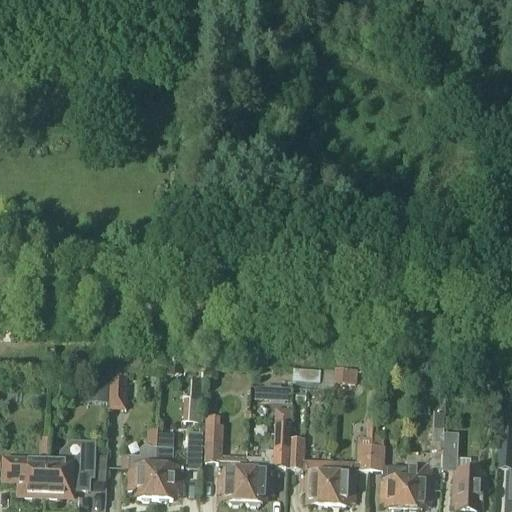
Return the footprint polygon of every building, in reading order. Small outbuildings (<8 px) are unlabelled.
[(52,233),(14,233),(13,254),(52,254),(52,233)] [(74,356),(68,362),(70,369),(79,372),(84,366),(82,358),(74,356)] [(216,384),(213,373),(204,375),(206,386),(216,384)] [(335,373),(334,389),(356,390),(357,375),(335,373)] [(319,389),(319,378),(320,377),(295,375),(294,387),(319,389)] [(319,378),(319,389),(319,390),(318,394),(318,395),(332,396),(333,376),(320,375),(320,377),(319,378)] [(127,383),(110,382),(108,415),(125,416),(127,383)] [(446,383),(425,382),(424,395),(445,396),(446,383)] [(192,385),(191,403),(183,402),(182,428),(199,429),(199,437),(189,437),(187,437),(185,475),(201,476),(201,469),(203,437),(203,429),(204,405),(205,405),(206,386),(192,385)] [(456,385),(456,393),(471,394),(472,385),(456,385)] [(401,395),(409,395),(409,386),(401,386),(401,395)] [(254,394),(254,405),(287,406),(288,395),(254,394)] [(274,472),(288,473),(289,443),(291,414),(274,413),(273,429),(272,456),(261,455),(260,464),(246,463),(243,508),(248,509),(250,511),(255,511),(257,509),(262,509),(262,502),(272,502),(274,472)] [(435,415),(434,447),(430,447),(429,461),(406,460),(406,474),(404,511),(421,511),(422,511),(429,511),(431,474),(441,475),(441,471),(443,439),(444,415),(435,415)] [(205,422),(204,429),(203,429),(203,437),(205,437),(203,469),(218,469),(218,475),(217,475),(216,499),(226,499),(225,508),(230,508),(232,510),(237,510),(239,508),(243,508),(246,463),(246,454),(245,454),(245,465),(229,464),(229,469),(219,468),(220,438),(220,430),(219,430),(219,422),(205,422)] [(150,505),(154,505),(156,473),(156,456),(156,455),(157,443),(157,436),(146,435),(145,453),(143,453),(142,454),(141,456),(140,459),(140,460),(141,461),(141,462),(142,463),(128,463),(127,491),(126,491),(126,503),(136,504),(140,505),(142,507),(148,507),(150,505)] [(457,440),(443,439),(441,471),(453,471),(453,476),(452,508),(457,508),(457,511),(481,511),(483,477),(483,465),(456,464),(457,440)] [(371,452),(370,477),(382,477),(382,484),(380,484),(379,509),(388,510),(388,511),(404,511),(406,474),(383,473),(384,452),(380,452),(381,441),(372,440),(372,444),(371,452)] [(156,473),(154,505),(157,505),(159,508),(166,508),(168,506),(172,506),(173,499),(182,499),(183,474),(173,473),(175,444),(157,443),(156,455),(156,456),(156,473)] [(322,511),(323,511),(328,511),(329,467),(302,466),(303,446),(303,445),(303,443),(289,443),(288,473),(288,474),(301,474),(300,498),(309,499),(309,511),(313,511),(322,511)] [(329,467),(328,511),(331,511),(330,511),(345,511),(346,507),(354,507),(356,476),(370,477),(371,452),(372,444),(357,443),(356,468),(329,467)] [(47,465),(45,506),(50,506),(52,509),(59,509),(62,507),(74,507),(74,497),(89,497),(90,485),(94,485),(95,447),(87,447),(73,446),(71,446),(59,458),(58,465),(47,465)] [(511,446),(498,446),(496,473),(511,473),(511,446)] [(98,462),(97,491),(105,491),(106,463),(98,462)] [(0,470),(0,489),(15,490),(15,505),(20,505),(23,508),(33,508),(36,506),(45,506),(47,465),(0,463),(0,470)]
